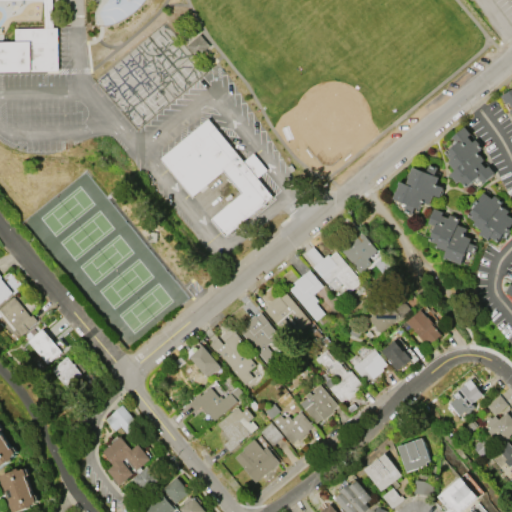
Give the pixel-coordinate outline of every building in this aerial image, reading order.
[(57,27),(58,70),(0,71),(0,41),(14,41),(14,28),(57,27)] [(187,45),(199,35),(208,45),(196,55),(187,45)] [(501,95),(511,88),(511,113),(510,110),(511,108),(511,106),(509,102),(506,103),(501,95)] [(225,238),(273,198),(257,179),(267,171),(252,153),(243,161),(208,118),(159,159),(192,198),(222,173),(240,194),(210,220),(225,238)] [(452,136),(464,126),(471,134),(468,136),(472,141),(475,139),(482,147),(477,151),(484,159),(481,162),(486,167),(489,165),(495,172),(483,183),(478,177),(466,187),(460,180),(457,182),(452,176),(451,177),(449,175),(455,169),(448,161),(451,159),(445,152),(457,143),(452,136)] [(429,204),(422,202),(420,208),(415,207),(412,215),(404,211),(407,203),(393,199),(396,190),(397,190),(400,184),(399,183),(400,181),(407,183),(413,167),(426,171),(429,163),(438,167),(435,174),(439,176),(436,184),(443,186),(439,197),(433,194),(429,204)] [(503,201),(500,205),(509,211),(507,214),(511,217),(511,223),(509,228),(511,230),(509,234),(505,231),(498,241),(490,236),(489,239),(482,234),(482,235),(479,233),(482,229),(473,223),(475,221),(468,216),(473,208),(470,206),(475,199),(477,200),(483,192),(492,198),(494,195),(503,201)] [(449,214),(459,218),(457,224),(467,228),(464,235),(471,238),(469,242),(477,245),(474,254),(466,251),(461,264),(444,257),(447,250),(437,246),(438,243),(429,240),(435,225),(428,222),(434,208),(443,211),(442,215),(448,217),(449,214)] [(359,272),(351,263),(338,247),(354,233),(356,235),(360,231),(377,250),(367,258),(370,262),(359,272)] [(335,250),(361,281),(348,292),(335,275),(326,283),(312,266),(315,264),(305,252),(313,246),(323,258),(327,254),(329,255),(335,250)] [(309,269),(322,286),(312,294),(317,300),(315,302),(324,313),(315,321),(289,289),(294,284),(293,282),(309,269)] [(0,275),(1,277),(0,278),(11,292),(0,300),(0,275)] [(285,292),(310,322),(302,329),(289,314),(283,318),(288,323),(280,329),(264,309),(268,305),(267,304),(278,295),(279,296),(285,292)] [(0,315),(0,307),(13,296),(30,315),(31,314),(37,320),(27,328),(28,329),(20,335),(14,328),(12,330),(0,315)] [(410,310),(399,318),(398,317),(379,332),(368,318),(388,302),(394,309),(404,301),(410,310)] [(406,321),(420,309),(426,317),(427,316),(434,325),(433,325),(441,334),(429,344),(426,340),(423,342),(406,321)] [(260,312),(283,339),(274,347),(270,342),(266,345),(275,357),(269,362),(269,361),(266,363),(238,330),(245,325),(243,323),(254,314),(255,316),(260,312)] [(42,328),(61,351),(46,363),(27,341),(42,328)] [(243,384),(230,368),(230,367),(217,352),(214,349),(213,350),(208,344),(210,343),(210,342),(216,336),(222,344),(225,342),(224,341),(235,331),(244,343),(240,346),(255,365),(247,371),(252,377),(243,384)] [(382,350),(395,340),(403,351),(404,350),(411,358),(397,370),(391,362),(392,361),(389,359),(382,350)] [(205,374),(189,356),(202,345),(218,363),(217,364),(220,366),(208,377),(205,374)] [(347,400),(345,398),(340,402),(324,382),(331,377),(333,380),(337,378),(326,364),(324,366),(320,362),(319,363),(315,358),(327,349),(335,359),(336,358),(346,371),(348,369),(349,370),(350,370),(363,387),(347,400)] [(365,381),(353,366),(374,349),(386,364),(382,368),(383,369),(372,378),(371,377),(365,381)] [(66,356),(81,374),(65,388),(50,369),(66,356)] [(471,409),(466,414),(464,411),(459,415),(448,403),(455,397),(453,395),(457,392),(456,391),(471,379),(483,394),(471,404),(472,404),(473,404),(474,406),(474,407),(473,408),(472,409),(471,409)] [(319,384),(337,405),(332,409),(333,411),(322,420),(321,418),(315,422),(299,402),(306,397),(305,395),(309,391),(311,395),(315,392),(312,389),(319,384)] [(206,414),(200,406),(194,411),(188,403),(199,394),(200,395),(210,387),(218,397),(220,395),(222,398),(237,386),(244,395),(214,420),(208,413),(206,414)] [(122,404),(140,426),(128,435),(120,426),(114,431),(104,419),(122,404)] [(256,427),(238,442),(238,443),(228,451),(222,444),(227,440),(220,431),(222,430),(217,423),(237,406),(241,411),(246,408),(253,416),(247,421),(249,422),(251,420),(256,427)] [(290,443),(272,420),(280,414),(283,418),(288,415),(290,418),(300,411),(312,426),(307,430),(308,432),(297,440),(295,438),(290,443)] [(506,411),(511,417),(511,431),(508,435),(509,437),(504,441),(503,440),(499,444),(486,430),(489,427),(486,423),(488,421),(486,419),(489,416),(491,418),(494,415),(498,419),(506,411)] [(270,422),(282,436),(271,446),(259,431),(270,422)] [(0,466),(0,428),(1,430),(0,430),(0,432),(2,434),(3,434),(9,443),(8,444),(10,448),(12,447),(16,453),(14,454),(15,454),(11,457),(13,459),(9,461),(8,461),(0,466)] [(119,484),(107,470),(113,465),(102,451),(121,436),(132,449),(138,443),(151,459),(136,470),(126,457),(123,460),(133,473),(119,484)] [(423,437),(431,460),(427,462),(428,465),(407,472),(398,446),(423,437)] [(255,482),(234,457),(243,449),(242,448),(254,438),(262,449),(266,446),(279,462),(255,482)] [(498,449),(507,441),(511,447),(511,474),(509,470),(511,467),(510,465),(508,466),(504,461),(506,459),(498,449)] [(385,453),(402,474),(381,491),(364,469),(385,453)] [(132,478),(147,465),(159,479),(144,492),(132,478)] [(14,511),(11,511),(8,502),(9,501),(3,486),(2,487),(0,481),(0,475),(14,470),(14,469),(18,468),(19,470),(23,468),(23,469),(24,468),(27,475),(25,476),(27,480),(28,480),(32,490),(31,490),(33,495),(34,494),(37,501),(35,502),(36,503),(32,504),(32,506),(28,508),(28,507),(14,511)] [(177,476),(189,491),(175,503),(163,488),(177,476)] [(437,496),(460,476),(478,497),(460,511),(443,511),(448,508),(437,496)] [(357,480),(372,498),(366,503),(369,507),(363,511),(346,511),(335,498),(341,493),(340,491),(349,483),(350,485),(357,480)] [(434,483),(417,480),(415,493),(432,495),(434,483)] [(382,496),(391,508),(403,499),(393,487),(382,496)] [(175,508),(170,511),(146,511),(144,509),(163,494),(175,508)] [(193,496),(206,511),(204,511),(174,511),(176,511),(182,511),(179,508),(184,504),(182,501),(189,496),(191,498),(193,496)] [(319,511),(330,503),(337,511),(339,511),(343,510),(344,511),(319,511)]
